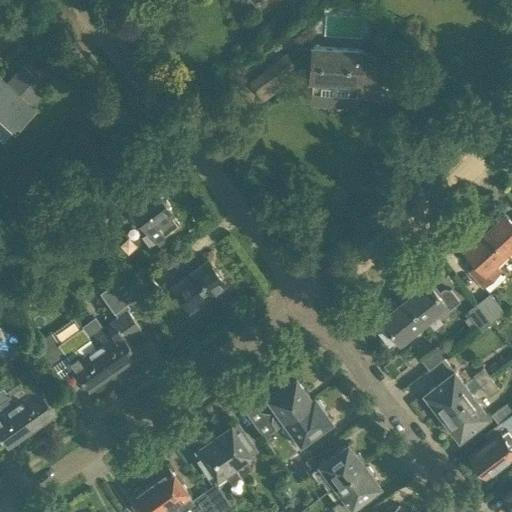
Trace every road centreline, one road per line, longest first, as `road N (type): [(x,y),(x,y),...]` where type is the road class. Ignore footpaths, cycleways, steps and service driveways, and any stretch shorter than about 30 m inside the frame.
road 1 (residential): [(72,0),(309,301)]
road 2 (residential): [(9,511),(309,301)]
road 3 (residential): [(309,301),(480,163),(511,123)]
road 4 (residential): [(463,511),(309,301)]
